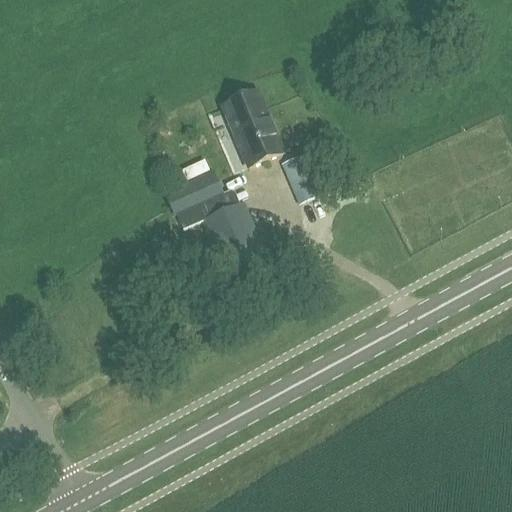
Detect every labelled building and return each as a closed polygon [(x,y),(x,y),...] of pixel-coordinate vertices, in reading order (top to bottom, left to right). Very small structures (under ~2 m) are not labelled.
[(251,170),(284,156),(259,95),(225,109),(251,170)] [(177,223),(227,201),(215,173),(165,196),(177,223)] [(234,192),(241,202),(252,196),(246,185),(234,192)] [(227,279),(269,261),(245,206),(203,224),(227,279)] [(197,286),(213,276),(204,262),(188,272),(197,286)]
